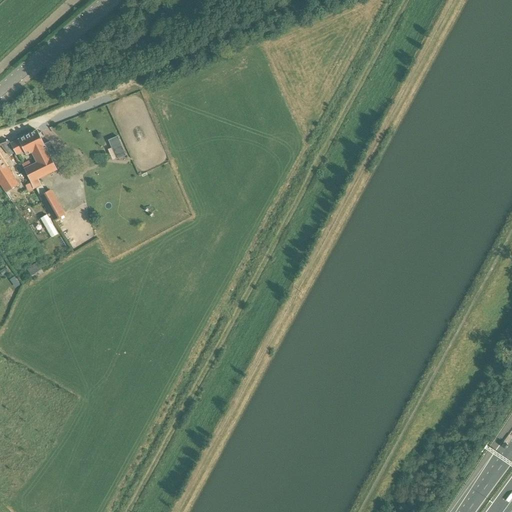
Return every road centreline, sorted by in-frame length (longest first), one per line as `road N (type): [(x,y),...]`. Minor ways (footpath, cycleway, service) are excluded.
road 1 (track): [(129,511),(407,0)]
road 2 (track): [(311,0),(78,97),(71,110),(0,133)]
road 3 (tertiary): [(0,91),(105,0)]
